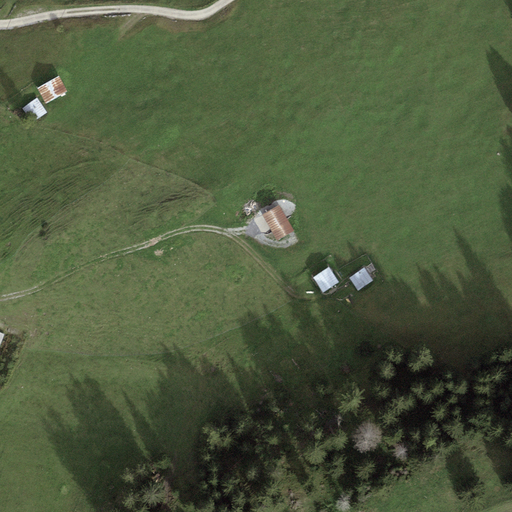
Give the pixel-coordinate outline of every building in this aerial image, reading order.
[(59,76),(37,88),(46,104),(67,92),(59,76)] [(37,98),(22,108),(32,123),(47,113),(37,98)] [(279,205),(262,215),(276,241),(294,231),(279,205)] [(329,267),(312,278),(323,293),(339,282),(329,267)] [(365,268),(349,278),(358,291),(374,281),(365,268)]
